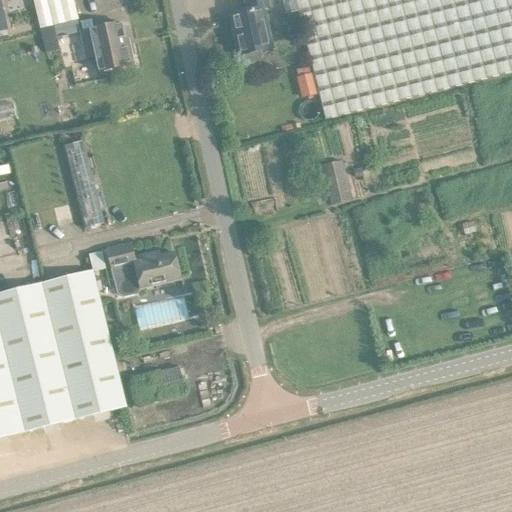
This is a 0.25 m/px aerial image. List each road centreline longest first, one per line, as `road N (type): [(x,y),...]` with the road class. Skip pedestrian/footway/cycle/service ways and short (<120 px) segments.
road 1 (unclassified): [(272,418),(177,0)]
road 2 (unclassified): [(0,491),(272,418)]
road 3 (unclassified): [(272,418),(511,354)]
